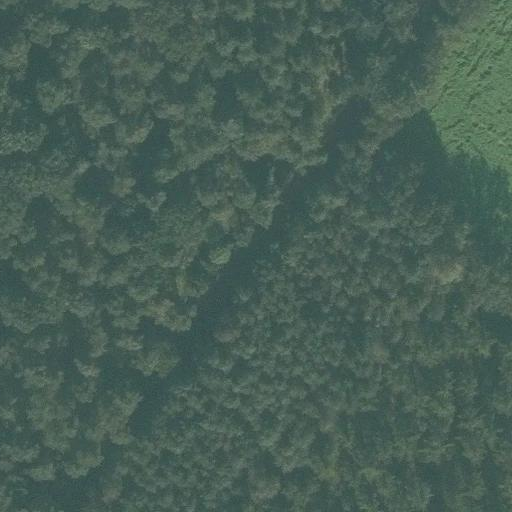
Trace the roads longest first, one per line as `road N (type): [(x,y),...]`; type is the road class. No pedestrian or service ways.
road 1 (track): [(299,187),(52,511)]
road 2 (track): [(442,0),(299,187)]
road 3 (track): [(185,0),(290,173)]
